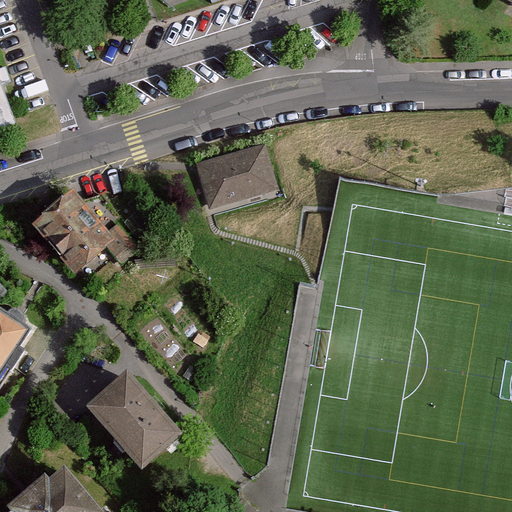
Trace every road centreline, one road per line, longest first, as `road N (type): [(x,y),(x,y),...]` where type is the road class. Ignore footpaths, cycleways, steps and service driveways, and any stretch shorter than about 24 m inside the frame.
road 1 (residential): [(511,86),(287,95),(0,183)]
road 2 (residential): [(0,249),(63,295),(0,439)]
